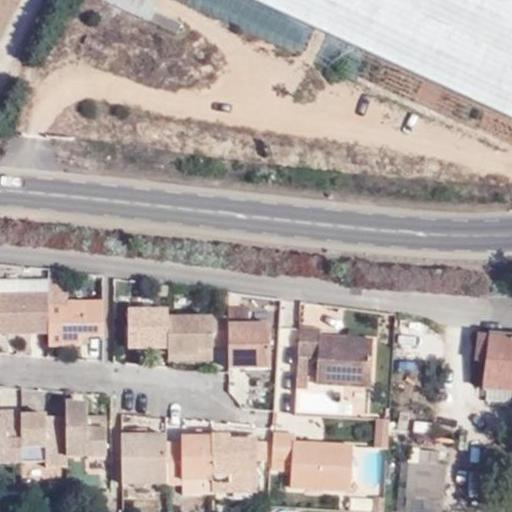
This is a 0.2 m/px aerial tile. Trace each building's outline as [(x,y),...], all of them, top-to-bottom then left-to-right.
[(102,0),(149,21),(158,0),(102,0)] [(511,0),(222,0),(272,23),(279,11),(382,59),(511,117),(511,0)] [(53,273),(43,271),(43,289),(53,290),(53,273)] [(13,298),(13,285),(0,285),(0,335),(43,335),(43,297),(13,298)] [(62,290),(53,290),(43,289),(43,297),(43,303),(43,335),(44,347),(74,347),(74,338),(99,337),(98,303),(62,303),(62,290)] [(224,326),(224,350),(224,373),(242,373),(242,362),(265,363),(265,326),(245,326),(245,311),(224,311),(224,320),(224,326)] [(125,313),(125,350),(146,350),(164,350),(163,322),(163,313),(125,313)] [(210,363),(210,350),(224,350),(224,326),(224,320),(163,322),(164,350),(164,356),(164,364),(210,363)] [(478,360),(487,362),(489,335),(480,334),(478,360)] [(511,337),(489,335),(487,362),(485,389),(511,390),(511,337)] [(304,379),(305,358),(294,358),(293,378),(304,379)] [(242,373),(265,373),(265,363),(242,362),(242,373)] [(83,406),(61,405),(62,421),(63,458),(101,458),(102,418),(83,418),(83,406)] [(0,467),(17,467),(16,419),(16,415),(0,414),(0,467)] [(63,472),(63,458),(62,421),(41,422),(41,419),(16,419),(17,467),(41,467),(41,472),(63,472)] [(385,452),(387,423),(375,422),(372,451),(385,452)] [(140,439),(140,432),(117,431),(118,438),(140,439)] [(289,443),(290,436),(269,434),(266,469),(286,471),(285,488),(345,492),(348,447),(312,445),(312,449),(307,448),(305,444),(289,443)] [(224,437),(208,438),(208,482),(228,481),(228,491),(254,490),(253,444),(224,445),(224,437)] [(253,444),(253,437),(224,437),(224,445),(253,444)] [(118,438),(118,488),(163,488),(162,445),(162,438),(140,439),(118,438)] [(208,438),(175,439),(175,445),(177,483),(208,482),(208,438)] [(177,488),(177,483),(175,445),(162,445),(163,488),(177,488)] [(440,511),(445,465),(400,461),(396,510),(404,511),(403,511),(440,511)] [(228,481),(208,482),(208,492),(228,491),(228,481)] [(384,498),(375,498),(374,511),(383,511),(384,499),(384,498)]
